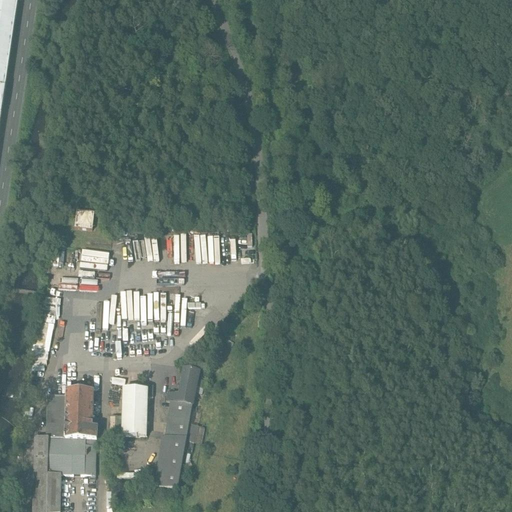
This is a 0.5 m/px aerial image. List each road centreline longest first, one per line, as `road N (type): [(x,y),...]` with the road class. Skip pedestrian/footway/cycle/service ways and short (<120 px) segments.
road 1 (unclassified): [(262,214),(272,420),(266,511)]
road 2 (track): [(341,0),(386,80),(425,106),(371,208)]
road 3 (residential): [(214,0),(250,106),(262,214)]
road 4 (secondary): [(0,200),(29,0)]
road 5 (track): [(511,151),(463,185),(371,208)]
